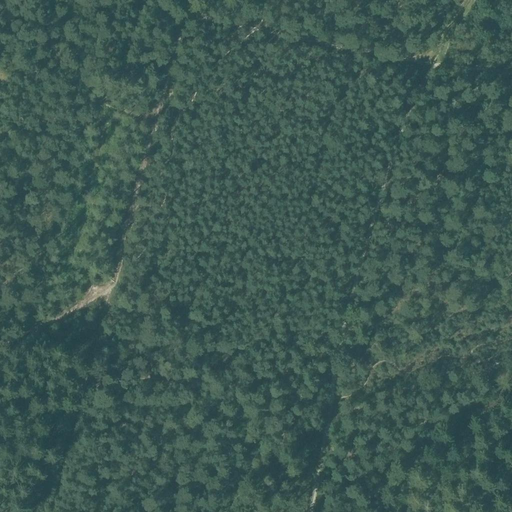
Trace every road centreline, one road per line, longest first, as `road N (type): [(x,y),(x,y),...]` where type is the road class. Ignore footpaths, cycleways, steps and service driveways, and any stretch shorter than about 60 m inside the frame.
road 1 (track): [(137,198),(357,263),(430,63)]
road 2 (track): [(226,511),(251,479),(356,406),(511,352)]
road 3 (track): [(357,263),(333,356),(310,511)]
road 4 (track): [(186,17),(430,63)]
road 5 (track): [(0,122),(56,116),(121,146),(153,139)]
road 6 (track): [(0,348),(112,285)]
road 7 (track): [(153,139),(186,17)]
road 8 (track): [(0,64),(100,79),(112,95)]
